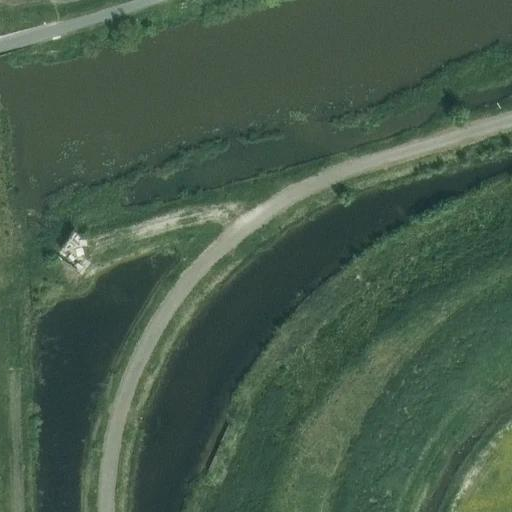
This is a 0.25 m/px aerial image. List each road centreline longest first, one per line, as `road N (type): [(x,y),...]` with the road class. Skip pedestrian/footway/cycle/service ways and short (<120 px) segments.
road 1 (track): [(511,370),(458,413),(403,511)]
road 2 (track): [(247,223),(224,215),(185,218),(93,247)]
